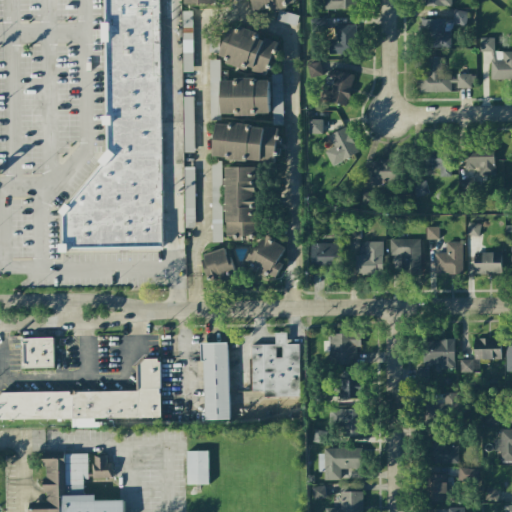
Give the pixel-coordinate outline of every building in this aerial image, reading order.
[(165,247),(159,0),(104,0),(107,108),(103,111),(104,125),(108,125),(108,150),(97,159),(106,170),(56,209),(63,217),(63,242),(59,245),(60,252),(67,252),(71,249),(165,247)] [(252,0),(254,12),(285,7),(285,4),(295,3),(294,0),(252,0)] [(356,9),(355,0),(323,0),(323,10),(356,9)] [(192,11),(182,11),(183,72),(192,72),(192,11)] [(276,20),(295,25),(298,16),(279,11),(276,20)] [(451,47),(451,25),(467,25),(467,11),(453,11),(453,19),(425,20),(426,48),(451,47)] [(275,41),(259,37),(260,33),(229,25),(221,56),(229,58),(227,64),(247,70),(248,69),(266,75),(275,41)] [(355,25),(334,25),(334,40),(329,40),(329,54),(356,54),(355,25)] [(494,38),(480,38),(480,52),(494,52),(494,38)] [(511,51),(491,51),(491,79),(511,79),(511,51)] [(420,92),(451,92),(451,87),(476,87),(476,75),(451,75),(451,73),(442,73),(442,57),(425,57),(425,73),(419,74),(420,92)] [(219,60),(209,60),(211,120),(220,120),(219,60)] [(352,73),(329,70),(328,77),(330,78),(327,103),(348,105),(352,73)] [(283,121),(282,74),(273,74),(274,121),(283,121)] [(222,79),(221,115),(270,115),(270,80),(222,79)] [(194,152),(193,96),(183,97),(184,153),(194,152)] [(308,133),(322,134),(322,120),(309,119),(308,133)] [(216,123),(213,158),(278,163),(280,128),(216,123)] [(358,153),(346,127),(328,135),(334,147),(325,151),(331,166),(358,153)] [(465,169),(479,169),(479,175),(494,176),(494,146),(465,146),(465,169)] [(451,177),(450,147),(425,147),(425,169),(440,168),(440,177),(451,177)] [(397,160),(372,160),(371,184),(397,185),(397,160)] [(221,161),(211,161),(213,242),(223,242),(221,161)] [(194,167),(184,167),(185,228),(195,227),(194,167)] [(226,239),(259,238),(259,167),(226,167),(226,239)] [(479,194),(472,176),(458,181),(465,199),(479,194)] [(415,197),(428,194),(426,181),(412,184),(415,197)] [(480,224),(468,222),(466,234),(478,236),(480,224)] [(438,227),(426,227),(426,239),(438,239),(438,227)] [(286,247),(262,234),(246,265),(275,279),(283,263),(279,261),(286,247)] [(420,239),(391,239),(392,275),(421,275),(420,239)] [(382,241),(365,242),(365,255),(355,255),(355,275),(383,274),(382,241)] [(435,253),(435,274),(462,273),(462,242),(446,242),(446,253),(435,253)] [(310,244),(311,269),(344,268),(343,243),(310,244)] [(201,254),(209,282),(235,275),(228,248),(201,254)] [(501,252),(474,253),(474,274),(502,274),(501,252)] [(251,345),(251,392),(264,392),(264,397),(299,397),(299,344),(287,344),(286,333),(275,333),(275,344),(251,345)] [(330,334),(331,364),(356,364),(356,346),(360,346),(360,333),(330,334)] [(53,337),(21,338),(22,368),(54,367),(53,337)] [(479,360),(501,359),(500,338),(474,339),(474,360),(459,360),(459,373),(479,372),(479,360)] [(455,369),(454,339),(425,340),(426,364),(440,363),(440,369),(455,369)] [(229,419),(228,343),(202,343),(204,420),(229,419)] [(160,359),(138,360),(138,391),(0,392),(0,419),(71,419),(72,428),(100,427),(100,419),(161,418),(160,359)] [(340,371),(339,397),(360,398),(361,372),(340,371)] [(444,424),(444,405),(426,404),(425,423),(444,424)] [(335,436),(359,437),(360,410),(336,409),(335,436)] [(484,424),(498,424),(498,412),(485,411),(484,424)] [(511,428),(499,429),(499,440),(493,439),(493,452),(499,452),(499,462),(511,462),(511,428)] [(458,464),(458,446),(445,446),(445,433),(430,433),(430,463),(458,464)] [(362,449),(317,449),(318,472),(324,472),(324,480),(340,480),(340,469),(362,469),(362,449)] [(187,484),(208,484),(208,451),(186,451),(187,484)] [(123,511),(124,500),(95,501),(94,495),(83,495),(83,479),(88,479),(87,454),(64,454),(64,458),(44,459),(45,502),(29,502),(29,511),(123,511)] [(92,456),(93,478),(112,478),(111,463),(106,463),(106,456),(92,456)] [(447,474),(428,475),(428,502),(448,501),(447,474)] [(325,498),(324,486),(312,487),(313,499),(325,498)] [(339,492),(340,511),(326,511),(325,511),(362,511),(362,492),(339,492)]
